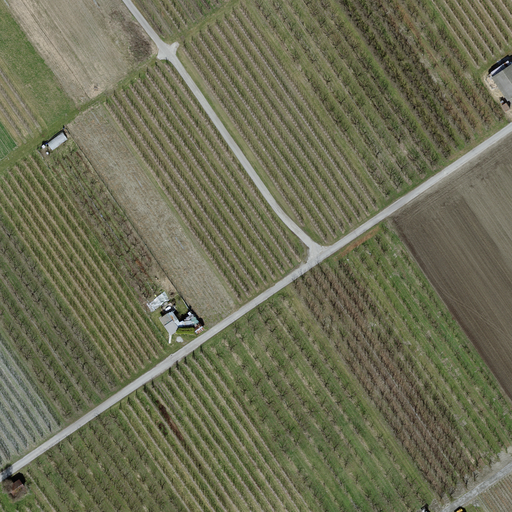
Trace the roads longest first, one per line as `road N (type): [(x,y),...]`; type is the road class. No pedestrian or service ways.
road 1 (unclassified): [(0,477),(317,255)]
road 2 (unclassified): [(126,0),(278,214),(317,255)]
road 3 (unclassified): [(317,255),(511,126)]
